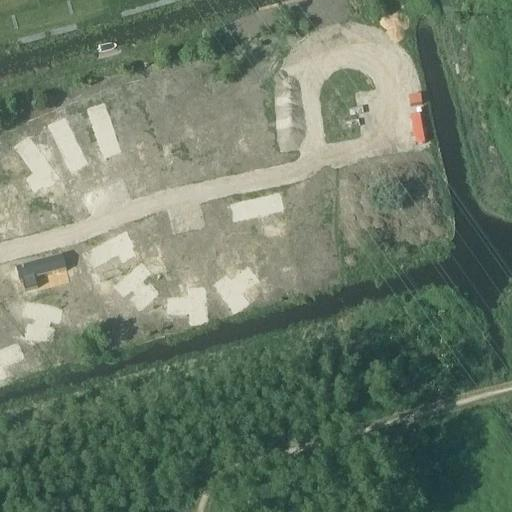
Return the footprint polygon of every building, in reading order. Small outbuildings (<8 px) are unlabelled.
[(186,103),(169,139),(182,145),(199,109),(186,103)] [(129,110),(126,132),(141,134),(140,141),(153,143),(158,109),(145,107),(144,112),(129,110)] [(72,137),(58,144),(68,165),(83,158),(72,137)] [(28,139),(15,148),(35,174),(27,180),(35,191),(43,186),(44,187),(57,178),(28,139)] [(278,196),(232,206),(235,221),(282,211),(278,196)] [(127,232),(85,255),(92,269),(120,254),(125,262),(137,256),(132,247),(134,246),(127,232)] [(257,235),(256,253),(282,254),(283,236),(257,235)] [(62,256),(16,269),(20,284),(22,284),(25,293),(38,289),(36,280),(66,272),(62,256)] [(192,298),(170,300),(171,313),(193,312),(194,325),(207,324),(205,290),(191,291),(192,298)] [(27,304),(25,317),(36,319),(34,326),(30,325),(27,338),(50,343),(53,330),(46,328),(47,321),(58,323),(61,310),(27,304)] [(0,379),(5,378),(0,366),(21,359),(17,346),(0,351),(0,379)]
